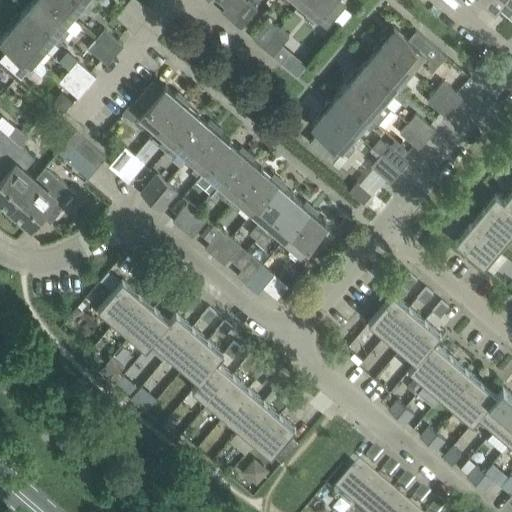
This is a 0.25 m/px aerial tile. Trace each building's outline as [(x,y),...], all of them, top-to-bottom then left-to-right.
[(65,25),(72,16),(53,0),(32,0),(28,5),(67,39),(72,33),(70,32),(71,31),(65,25)] [(87,12),(93,5),(87,0),(53,0),(72,16),(80,7),(87,12)] [(152,11),(146,5),(139,0),(128,0),(124,4),(144,21),(152,11)] [(230,18),(244,0),(231,0),(222,11),(230,18)] [(241,28),(254,12),(258,8),(248,0),(244,0),(230,18),(241,28)] [(309,11),(304,17),(312,23),(317,17),(327,27),(346,4),(341,0),(302,0),(300,3),(309,11)] [(495,16),(501,9),(508,0),(492,0),(486,7),(495,16)] [(135,31),(144,21),(124,4),(115,15),(135,31)] [(68,40),(67,39),(28,5),(14,21),(45,48),(53,39),(60,45),(62,47),(68,40)] [(263,46),(279,27),(270,19),(254,38),(263,46)] [(37,57),(45,48),(14,21),(0,37),(0,38),(9,46),(0,57),(21,76),(31,65),(42,74),(49,67),(44,62),(37,57)] [(446,55),(416,29),(408,38),(394,26),(380,43),(412,70),(420,61),(432,71),(446,55)] [(124,44),(108,31),(104,27),(96,36),(116,53),(124,44)] [(273,55),(280,46),(289,35),(279,27),(263,46),(273,55)] [(107,63),(116,53),(96,36),(87,46),(107,63)] [(404,79),(412,70),(380,43),(367,58),(405,90),(410,84),(404,79)] [(281,62),(289,53),(280,46),(273,55),(281,62)] [(96,76),(81,63),(75,58),(67,67),(88,85),(96,76)] [(397,99),(405,90),(367,58),(353,74),(385,102),(392,94),(397,99)] [(79,97),(88,85),(67,67),(58,79),(79,97)] [(377,111),(385,102),(353,74),(339,90),(377,122),(382,115),(377,111)] [(463,97),(457,92),(444,80),(436,90),(455,106),(463,97)] [(156,129),(183,98),(166,84),(146,108),(135,121),(134,121),(142,128),(147,121),(156,129)] [(370,130),(377,122),(339,90),(326,106),(357,133),(364,125),(370,130)] [(447,116),(455,106),(436,90),(427,99),(447,116)] [(167,149),(199,112),(183,98),(156,129),(165,137),(160,143),(167,149)] [(146,108),(136,99),(124,112),(135,121),(146,108)] [(349,142),(357,133),(326,106),(311,123),(319,130),(310,141),(333,161),(343,150),(349,155),(355,147),(349,142)] [(188,157),(215,126),(199,112),(167,149),(174,155),(179,149),(188,157)] [(436,129),(421,116),(416,112),(407,122),(427,139),(436,129)] [(419,148),(427,139),(407,122),(400,131),(419,148)] [(9,134),(0,126),(0,156),(23,130),(18,125),(9,134)] [(199,176),(230,139),(215,126),(188,157),(197,164),(192,170),(199,176)] [(35,156),(21,144),(29,135),(23,130),(0,156),(0,161),(9,169),(0,178),(0,197),(10,206),(35,177),(25,168),(35,156)] [(106,156),(85,138),(76,149),(97,167),(106,156)] [(220,184),(246,153),(230,139),(199,176),(206,182),(211,177),(220,184)] [(408,161),(393,148),(389,144),(381,154),(400,170),(408,161)] [(118,172),(135,153),(126,145),(109,165),(118,172)] [(128,181),(145,162),(151,155),(141,146),(135,153),(118,172),(128,181)] [(231,204),(262,167),(246,153),(220,184),(229,192),(224,198),(231,204)] [(391,181),(400,170),(381,154),(371,165),(391,181)] [(76,191),(56,175),(45,165),(35,177),(10,206),(31,223),(40,212),(50,221),(76,191)] [(252,211),(278,180),(262,167),(231,204),(238,209),(243,204),(252,211)] [(150,199),(166,181),(157,173),(141,192),(150,199)] [(263,231),(294,194),(278,180),(252,211),(261,219),(256,225),(250,232),(257,238),(263,231)] [(160,208),(173,193),(176,190),(166,181),(150,199),(160,208)] [(364,202),(372,193),(358,181),(350,190),(364,202)] [(511,189),(504,199),(503,199),(511,206),(511,189)] [(511,206),(503,199),(504,199),(496,192),(482,209),(511,233),(511,232),(511,206)] [(284,238),(310,207),(294,194),(263,231),(270,237),(275,231),(284,238)] [(181,226),(198,207),(189,200),(173,219),(181,226)] [(192,236),(205,220),(208,217),(198,207),(181,226),(192,236)] [(293,246),(288,252),(295,259),(327,222),(310,207),(284,238),(293,246)] [(498,249),(511,233),(482,209),(469,224),(498,249)] [(484,265),(498,249),(469,224),(455,240),(484,265)] [(214,254),(230,235),(221,228),(205,247),(214,254)] [(230,257),(241,244),(230,235),(214,254),(224,263),(230,257)] [(246,282),(262,262),(254,255),(242,268),(237,274),(246,282)] [(138,275),(147,265),(139,258),(130,269),(138,275)] [(258,292),(263,286),(274,272),(262,262),(246,282),(258,292)] [(154,289),(163,279),(156,272),(147,283),(154,289)] [(408,289),(417,278),(410,272),(401,282),(408,289)] [(114,321),(139,292),(123,278),(98,307),(114,321)] [(170,303),(179,292),(171,286),(162,296),(170,303)] [(425,303),(434,292),(426,286),(417,296),(425,303)] [(384,334),(409,305),(393,291),(369,320),(384,334)] [(130,334),(154,305),(139,292),(114,321),(130,334)] [(192,309),(201,298),(194,292),(185,302),(192,309)] [(440,316),(449,305),(442,299),(433,309),(440,316)] [(170,319),(170,318),(154,305),(130,334),(146,348),(153,340),(152,340),(170,319)] [(208,322),(217,312),(209,305),(200,316),(208,322)] [(400,347),(425,318),(409,305),(384,334),(400,347)] [(168,353),(192,325),(176,311),(170,318),(170,319),(152,340),(153,340),(168,353)] [(224,335),(226,333),(232,325),(225,318),(216,329),(224,335)] [(434,340),(435,340),(441,332),(425,318),(400,347),(416,360),(416,361),(434,340)] [(183,367),(208,338),(192,325),(168,353),(183,367)] [(217,359),(218,359),(224,352),(208,338),(183,367),(199,380),(217,359)] [(233,356),(242,346),(234,339),(225,350),(233,356)] [(449,352),(435,340),(434,340),(416,361),(416,360),(409,368),(425,381),(449,352)] [(441,395),(466,366),(449,352),(425,381),(441,395)] [(96,353),(91,360),(99,367),(105,360),(96,353)] [(249,370),(257,359),(250,353),(241,363),(249,370)] [(113,378),(120,370),(124,365),(113,355),(106,362),(101,368),(113,378)] [(233,372),(218,359),(217,359),(199,380),(192,387),(208,401),(233,372)] [(264,383),(273,373),(265,366),(257,377),(264,383)] [(457,408),(481,380),(466,366),(441,395),(457,408)] [(224,414),(249,386),(233,372),(208,401),(224,414)] [(279,396),(289,386),(281,379),(272,390),(279,396)] [(497,393),(481,380),(457,408),(473,422),(479,415),(479,414),(497,393)] [(494,427),(511,405),(511,392),(503,385),(497,393),(479,414),(479,415),(494,427)] [(264,399),(249,386),(224,414),(227,417),(221,424),(233,435),(240,428),(264,399)] [(295,409),(304,399),(296,392),(288,403),(295,409)] [(397,416),(406,405),(398,398),(389,409),(397,416)] [(280,412),(264,399),(240,428),(243,430),(236,438),(248,449),(255,441),(280,412)] [(143,400),(140,405),(145,410),(149,405),(143,400)] [(405,422),(406,421),(414,412),(406,405),(397,416),(405,422)] [(510,441),(511,439),(511,405),(494,427),(495,428),(490,435),(504,448),(510,440),(510,441)] [(282,461),(298,442),(289,434),(296,426),(280,412),(255,441),(272,455),(273,454),(282,461)] [(428,442),(438,431),(430,424),(420,435),(428,442)] [(436,449),(437,447),(446,437),(438,431),(428,442),(436,449)] [(452,462),(453,461),(462,451),(453,444),(444,455),(452,462)] [(373,463),(382,453),(375,446),(366,457),(373,463)] [(390,477),(399,467),(391,460),(382,471),(390,477)] [(475,482),(485,471),(477,464),(467,475),(475,482)] [(374,480),(366,473),(358,466),(351,474),(342,466),(326,486),(335,493),(334,495),(350,509),(374,480)] [(483,489),(493,478),(485,471),(475,482),(483,489)] [(405,490),(414,480),(407,473),(398,484),(405,490)] [(373,511),(390,493),(383,488),(374,480),(350,509),(353,511),(373,511)] [(421,504),(430,493),(422,487),(413,497),(421,504)] [(400,511),(406,507),(400,502),(390,493),(373,511),(400,511)] [(430,511),(440,511),(445,506),(438,500),(429,511),(430,511)]
